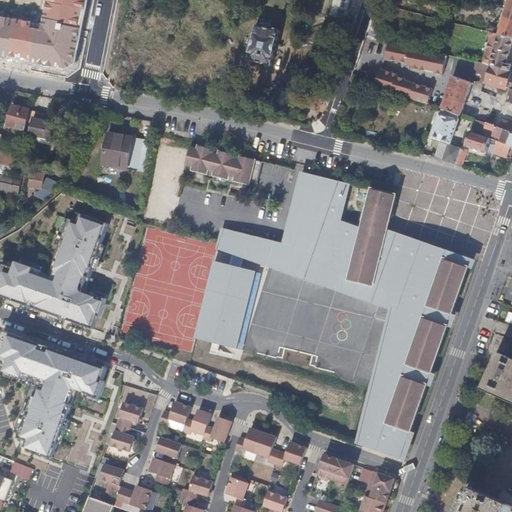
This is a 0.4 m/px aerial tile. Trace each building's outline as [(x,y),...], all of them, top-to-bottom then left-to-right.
[(49,0),(46,20),(82,27),(87,0),(49,0)] [(341,0),(327,0),(324,12),(336,16),(341,0)] [(511,0),(504,0),(502,6),(506,8),(496,34),(497,34),(511,38),(511,0)] [(386,6),(377,4),(369,28),(377,30),(386,6)] [(506,8),(502,6),(493,33),(496,34),(506,8)] [(16,20),(0,16),(0,58),(8,60),(9,57),(16,20)] [(34,23),(16,20),(9,57),(32,61),(38,29),(33,28),(34,23)] [(42,30),(38,29),(32,61),(32,65),(64,70),(76,63),(82,27),(46,20),(44,20),(42,30)] [(280,32),(256,26),(248,62),(271,66),(280,32)] [(377,30),(369,28),(365,39),(379,42),(380,36),(377,30)] [(489,32),(488,38),(496,40),(497,34),(496,34),(493,33),(489,32)] [(511,38),(497,34),(496,40),(488,65),(489,65),(504,68),(511,70),(511,65),(506,64),(511,45),(511,38)] [(447,55),(392,44),(389,60),(407,63),(408,61),(413,62),(412,68),(426,71),(426,68),(435,70),(434,73),(443,75),(447,55)] [(488,77),(489,65),(488,65),(482,63),(479,74),(488,77)] [(508,89),(511,74),(511,70),(504,68),(489,65),(488,77),(486,85),(507,91),(508,89)] [(383,71),(377,89),(428,103),(432,89),(405,81),(405,79),(395,76),(396,74),(383,71)] [(472,83),(453,75),(442,107),(442,108),(458,115),(460,116),(463,107),(472,83)] [(26,131),(32,111),(12,106),(10,113),(8,113),(6,121),(8,122),(7,126),(26,131)] [(458,115),(442,108),(440,113),(439,113),(432,137),(449,144),(458,119),(457,119),(458,115)] [(32,119),(41,121),(43,114),(34,112),(32,119)] [(36,137),(35,142),(53,146),(54,141),(56,142),(60,126),(41,121),(32,119),(28,136),(36,137)] [(485,123),(474,120),(472,129),(471,130),(482,133),(485,123)] [(511,132),(511,124),(502,120),(500,128),(511,132)] [(511,142),(511,132),(500,128),(488,124),(485,123),(482,133),(501,138),(511,142)] [(490,138),(482,135),(471,131),(470,132),(466,146),(486,152),(488,144),(490,138)] [(133,138),(109,133),(102,165),(127,170),(133,138)] [(488,144),(497,146),(499,140),(490,138),(488,144)] [(507,156),(511,146),(500,141),(499,140),(497,146),(495,152),(507,156)] [(439,143),(435,158),(457,165),(461,150),(439,143)] [(212,149),(203,147),(203,150),(196,149),(195,153),(188,151),(182,171),(190,173),(191,170),(205,173),(204,176),(212,178),(212,175),(225,178),(225,182),(232,184),(233,180),(247,183),(248,180),(255,182),(260,161),(244,157),(244,160),(237,158),(236,163),(230,161),(231,157),(232,154),(224,152),(223,155),(217,154),(216,158),(210,157),(211,152),(212,149)] [(465,148),(461,166),(464,166),(469,149),(465,148)] [(0,150),(0,164),(17,169),(20,156),(0,150)] [(16,173),(17,169),(0,164),(0,191),(19,196),(22,181),(0,175),(1,169),(16,173)] [(388,435),(408,442),(471,258),(448,250),(445,259),(384,238),(386,228),(386,227),(378,225),(386,192),(371,188),(361,227),(337,219),(347,182),(302,171),(298,185),(312,189),(313,186),(318,187),(312,213),(293,208),(284,244),(280,258),(373,281),(375,272),(403,279),(395,310),(393,318),(407,322),(405,331),(391,327),(367,421),(390,429),(388,435)] [(41,189),(43,178),(39,177),(40,174),(32,172),(29,187),(41,189)] [(312,189),(298,185),(293,208),(312,213),(318,187),(313,186),(312,189)] [(378,225),(386,227),(395,194),(386,192),(378,225)] [(0,298),(74,325),(94,332),(98,319),(100,319),(107,301),(97,298),(96,300),(82,295),(88,280),(90,281),(95,267),(109,226),(81,216),(78,224),(70,221),(55,264),(58,265),(53,279),(43,275),(43,273),(17,264),(15,270),(4,267),(1,275),(0,274),(0,298)] [(223,228),(220,242),(272,255),(275,241),(223,228)] [(445,259),(448,250),(386,228),(384,238),(445,259)] [(218,250),(395,310),(403,279),(375,272),(373,281),(280,258),(284,244),(275,241),(272,255),(220,242),(218,250)] [(215,262),(196,339),(242,349),(261,274),(215,262)] [(393,318),(391,327),(405,331),(407,322),(393,318)] [(40,457),(53,462),(69,415),(72,407),(70,406),(75,392),(89,397),(89,399),(99,402),(105,384),(103,383),(108,370),(88,363),(4,333),(2,338),(5,339),(0,353),(1,353),(0,356),(0,365),(7,368),(4,377),(31,386),(16,429),(22,432),(19,441),(28,444),(26,450),(41,455),(40,457)] [(482,390),(511,403),(511,359),(497,353),(482,390)] [(173,413),(166,410),(161,423),(168,426),(171,418),(187,424),(189,419),(193,407),(177,401),(173,413)] [(125,402),(118,424),(131,428),(133,421),(140,423),(144,408),(125,402)] [(196,421),(189,419),(187,424),(185,431),(191,434),(193,430),(206,435),(209,426),(213,414),(200,409),(196,421)] [(209,426),(206,435),(205,438),(212,441),(213,438),(226,442),(233,421),(220,417),(216,428),(209,426)] [(171,418),(168,426),(185,431),(187,424),(171,418)] [(367,421),(365,427),(388,435),(390,429),(367,421)] [(131,428),(118,424),(112,446),(131,452),(135,437),(129,435),(131,428)] [(401,460),(408,442),(388,435),(365,427),(360,446),(401,460)] [(245,448),(258,453),(265,432),(252,428),(248,439),(242,437),(237,449),(244,452),(245,448)] [(269,461),(276,463),(281,451),(275,449),(279,437),(265,432),(258,453),(271,457),(269,461)] [(180,444),(162,437),(157,451),(166,454),(164,460),(176,465),(182,444),(180,444)] [(302,464),(309,447),(292,442),(288,453),(281,451),(276,463),(283,466),(286,459),(302,464)] [(334,480),(341,459),(327,454),(324,461),(320,472),(319,475),(334,480)] [(157,481),(169,485),(176,465),(164,460),(155,457),(150,471),(159,474),(157,481)] [(352,476),(356,464),(341,459),(334,480),(349,485),(352,476)] [(125,473),(126,470),(106,464),(102,479),(111,482),(108,492),(120,495),(118,500),(126,502),(130,490),(123,487),(122,488),(120,485),(121,485),(125,473)] [(14,473),(32,479),(35,472),(17,465),(14,473)] [(392,490),(396,478),(375,471),(370,483),(392,490)] [(8,477),(0,473),(0,496),(8,500),(14,485),(6,482),(8,477)] [(185,489),(184,490),(183,496),(196,500),(198,493),(210,496),(214,481),(194,476),(190,490),(185,489)] [(237,505),(249,509),(251,502),(245,500),(250,483),(233,478),(227,494),(239,498),(237,505)] [(388,503),(392,490),(370,483),(366,495),(367,496),(388,503)] [(130,490),(126,502),(147,510),(153,491),(139,486),(137,492),(130,490)] [(509,511),(511,508),(469,488),(458,511),(509,511)] [(270,511),(284,511),(289,498),(270,491),(264,506),(271,508),(270,511)] [(112,511),(115,505),(91,496),(84,511),(112,511)] [(196,500),(183,496),(181,503),(188,505),(186,511),(205,511),(206,510),(194,506),(196,500)] [(370,511),(384,511),(388,503),(367,496),(362,509),(370,511)] [(324,511),(328,503),(326,502),(321,500),(316,511),(324,511)] [(331,511),(334,505),(328,503),(324,511),(331,511)]
